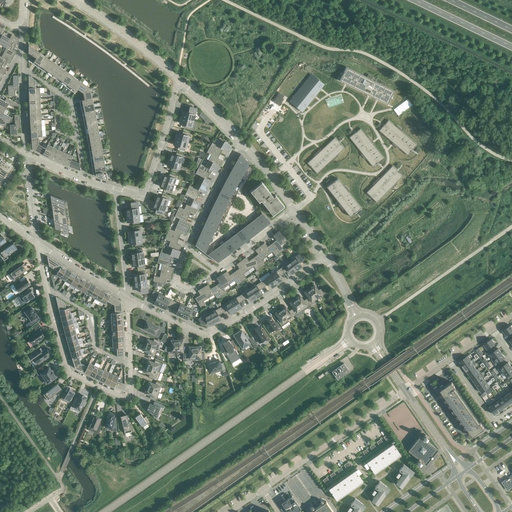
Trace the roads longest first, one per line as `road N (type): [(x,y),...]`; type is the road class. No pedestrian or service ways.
road 1 (residential): [(324,258),(207,335),(127,299)]
road 2 (residential): [(131,363),(131,391),(122,396),(69,371),(48,290)]
road 3 (residential): [(262,489),(405,391)]
road 4 (residential): [(116,190),(143,195),(178,80)]
road 5 (residential): [(294,210),(311,197),(259,131),(275,104)]
road 6 (residential): [(178,80),(69,0)]
road 7 (residential): [(26,153),(19,24)]
